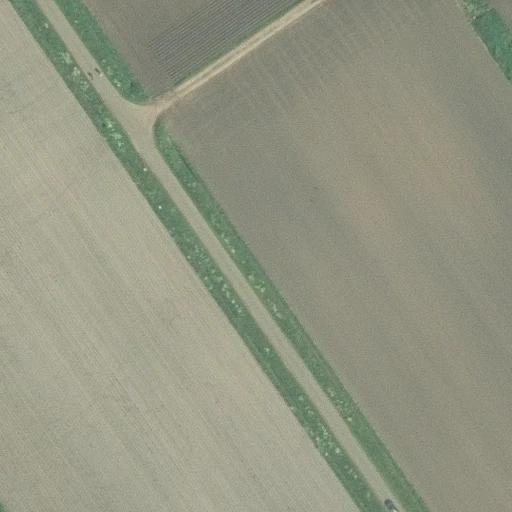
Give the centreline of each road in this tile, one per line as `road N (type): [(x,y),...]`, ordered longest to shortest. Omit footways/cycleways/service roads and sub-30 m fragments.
road 1 (unclassified): [(394,511),(43,0)]
road 2 (track): [(128,123),(311,0)]
